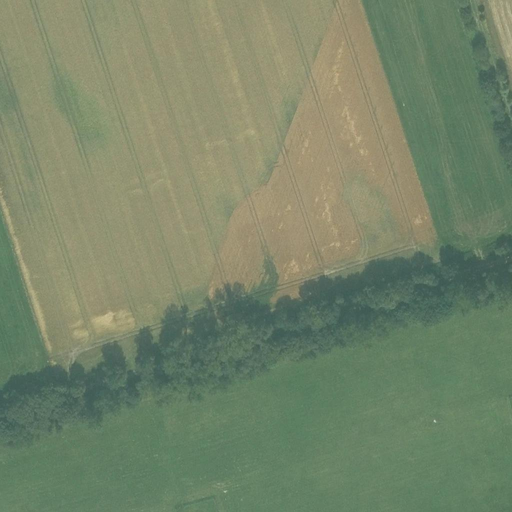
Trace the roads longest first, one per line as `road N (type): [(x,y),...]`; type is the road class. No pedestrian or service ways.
road 1 (unclassified): [(0,412),(511,259)]
road 2 (track): [(511,149),(464,0)]
